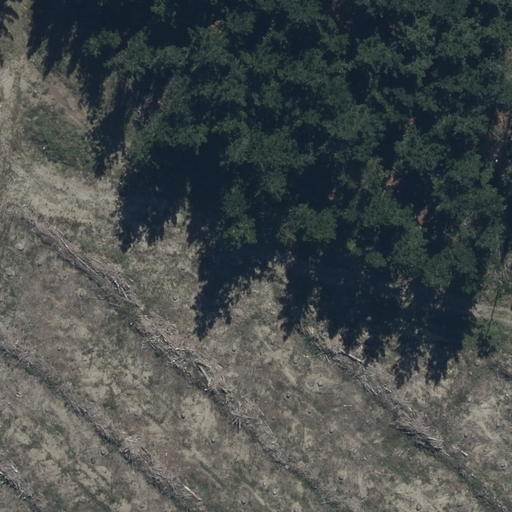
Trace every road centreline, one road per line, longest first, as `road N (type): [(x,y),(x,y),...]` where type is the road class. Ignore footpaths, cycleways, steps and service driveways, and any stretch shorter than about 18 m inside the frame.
road 1 (unknown): [(511,406),(0,258)]
road 2 (track): [(0,188),(511,330)]
